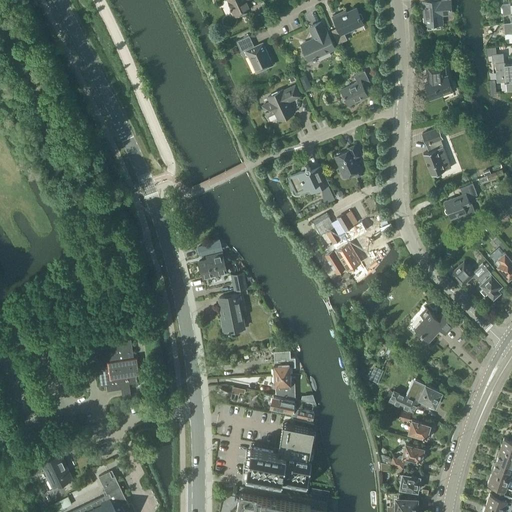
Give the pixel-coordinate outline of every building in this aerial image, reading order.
[(246,0),(228,0),(231,7),(230,7),(234,16),(251,9),(246,0)] [(441,14),(451,13),(449,0),(439,1),(439,0),(423,2),(425,25),(442,23),(441,14)] [(511,3),(502,3),(503,14),(509,14),(510,22),(511,22),(511,3)] [(344,33),(363,24),(356,8),(341,15),(340,13),(332,17),(338,28),(332,31),(338,44),(346,40),(344,33)] [(327,33),(326,33),(321,22),(309,27),(315,39),(301,45),(309,61),(335,48),(327,33)] [(511,22),(510,22),(503,23),(504,34),(511,33),(511,38),(511,22)] [(262,44),(254,47),(249,35),(236,41),(244,58),(249,55),(257,72),(272,65),(262,44)] [(511,63),(501,64),(501,62),(495,62),(496,82),(506,82),(506,92),(511,91),(511,63)] [(447,76),(445,77),(444,65),(426,67),(428,83),(425,84),(430,98),(452,90),(447,76)] [(363,86),(369,83),(364,71),(354,76),(357,83),(341,90),(348,105),(367,96),(363,86)] [(289,105),(288,106),(287,102),(300,96),(295,85),(283,91),(282,90),(268,97),(270,102),(262,106),(267,116),(275,113),(278,120),(293,113),(290,106),(289,106),(289,105)] [(440,140),(442,139),(438,128),(422,134),(428,152),(423,153),(431,175),(450,168),(440,140)] [(354,158),(361,155),(356,144),(347,148),(348,150),(334,156),(344,177),(354,173),(356,177),(363,173),(359,165),(358,165),(354,158)] [(310,167),(309,166),(308,166),(306,166),(306,167),(305,168),(305,169),(289,177),(297,193),(308,187),(311,193),(329,184),(321,167),(310,171),(310,170),(310,169),(310,167)] [(504,175),(502,170),(487,175),(489,180),(504,175)] [(474,212),(471,204),(469,203),(468,199),(477,195),(473,183),(460,188),(462,195),(444,202),(446,208),(445,208),(444,210),(445,213),(447,213),(448,213),(450,220),(460,216),(461,220),(472,216),(474,212)] [(334,199),(328,186),(322,189),(324,204),(334,199)] [(344,231),(357,223),(350,211),(345,214),(345,213),(337,218),(344,231)] [(334,227),(329,218),(326,212),(312,221),(315,226),(320,235),(326,232),(334,227)] [(341,239),(333,244),(336,248),(339,254),(336,255),(344,268),(347,272),(361,263),(349,242),(367,230),(362,221),(339,235),(341,239)] [(341,239),(339,235),(334,227),(326,232),(333,244),(341,239)] [(222,250),(219,240),(208,243),(209,245),(198,247),(200,255),(222,250)] [(344,268),(333,250),(325,255),(336,273),(344,268)] [(203,277),(227,272),(222,253),(207,257),(207,260),(199,262),(203,277)] [(498,258),(494,262),(493,262),(508,280),(511,276),(511,261),(505,253),(498,258)] [(464,262),(451,274),(461,285),(473,274),(472,273),(473,272),(464,262)] [(478,278),(477,279),(480,283),(484,287),(480,290),(485,296),(489,292),(493,297),(500,291),(497,288),(499,286),(501,284),(491,273),(487,269),(478,278)] [(234,291),(247,289),(243,273),(231,275),(234,291)] [(237,303),(240,302),(239,294),(219,298),(224,322),(222,322),(224,332),(244,328),(240,308),(238,309),(237,303)] [(440,313),(436,318),(427,309),(421,315),(424,318),(415,328),(429,340),(439,329),(445,334),(454,325),(440,313)] [(97,353),(95,354),(100,386),(106,385),(107,392),(121,389),(121,385),(137,382),(136,375),(139,374),(137,358),(134,358),(131,339),(96,345),(97,353)] [(274,368),(272,368),(273,374),(273,375),(290,374),(289,367),(295,367),(295,357),(290,357),(290,350),(274,351),(274,363),(274,364),(274,368)] [(376,382),(380,374),(382,369),(376,367),(370,379),(376,382)] [(290,374),(273,375),(273,382),(275,382),(275,386),(275,388),(275,394),(285,396),(295,398),(294,381),(290,381),(290,374)] [(441,391),(425,384),(424,386),(416,382),(406,397),(393,391),(389,400),(412,411),(418,399),(434,406),(437,400),(440,399),(442,395),(441,393),(441,391)] [(293,408),(295,401),(273,397),(270,409),(292,414),(292,415),(313,420),(315,412),(299,409),(299,410),(293,408)] [(408,421),(410,413),(400,410),(398,418),(408,421)] [(428,429),(430,425),(411,419),(410,423),(409,423),(408,426),(409,426),(408,432),(426,437),(428,438),(430,430),(428,429)] [(248,460),(245,474),(307,485),(307,484),(306,484),(303,484),(305,472),(308,472),(308,473),(309,473),(312,458),(309,458),(309,457),(308,457),(308,458),(306,457),(308,448),(310,448),(312,441),(308,440),(310,429),(283,424),(281,433),(278,448),(277,452),(275,452),(273,451),(250,447),(248,460)] [(511,440),(504,438),(500,449),(511,453),(511,440)] [(422,453),(423,448),(405,443),(402,455),(400,456),(399,456),(398,457),(397,458),(384,455),(386,464),(392,465),(392,464),(402,467),(403,463),(405,464),(407,464),(408,463),(410,461),(411,460),(412,459),(420,461),(420,460),(422,461),(424,453),(422,453)] [(497,455),(496,457),(497,459),(496,461),(511,466),(511,453),(500,449),(499,454),(497,455)] [(44,468),(54,488),(72,480),(60,454),(41,463),(37,454),(25,459),(33,476),(42,471),(41,469),(44,468)] [(511,479),(511,466),(496,461),(496,463),(494,463),(493,466),(494,467),(493,472),(510,478),(510,479),(511,479)] [(396,475),(395,484),(396,485),(400,486),(400,487),(416,490),(418,484),(420,483),(420,480),(419,478),(419,477),(416,476),(417,470),(404,468),(403,474),(399,473),(396,475)] [(132,511),(115,476),(112,477),(110,471),(99,476),(107,494),(69,511),(132,511)] [(511,489),(507,487),(510,479),(510,478),(493,472),(488,484),(497,487),(496,491),(511,496),(511,489)] [(327,511),(327,503),(241,487),(239,493),(236,493),(235,493),(234,494),(234,495),(235,496),(236,496),(239,497),(235,511),(327,511)] [(511,502),(511,498),(511,496),(496,491),(494,495),(490,494),(486,506),(503,511),(509,511),(511,505),(511,502)] [(399,500),(400,493),(387,492),(387,498),(390,498),(390,506),(387,505),(386,511),(415,511),(416,500),(399,500)] [(52,511),(56,511),(72,504),(68,497),(50,506),(52,511)]
